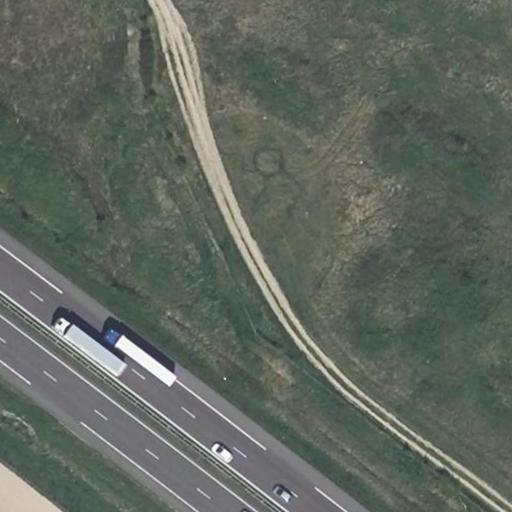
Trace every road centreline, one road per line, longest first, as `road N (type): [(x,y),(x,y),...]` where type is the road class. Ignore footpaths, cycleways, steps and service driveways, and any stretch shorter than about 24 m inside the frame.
road 1 (track): [(156,0),(172,12),(181,86),(288,331),(511,511)]
road 2 (motorway): [(319,511),(0,264)]
road 3 (motorway): [(0,335),(227,511)]
